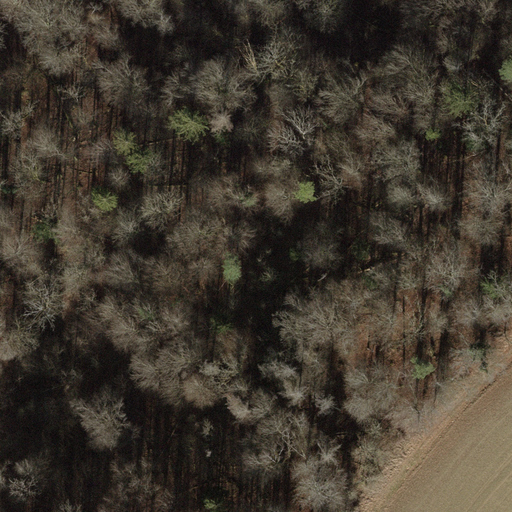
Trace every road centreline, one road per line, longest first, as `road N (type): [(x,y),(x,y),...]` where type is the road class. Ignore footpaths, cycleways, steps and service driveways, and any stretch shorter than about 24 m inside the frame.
road 1 (track): [(0,368),(304,117)]
road 2 (track): [(0,188),(141,0)]
road 3 (track): [(375,511),(445,420),(511,357)]
